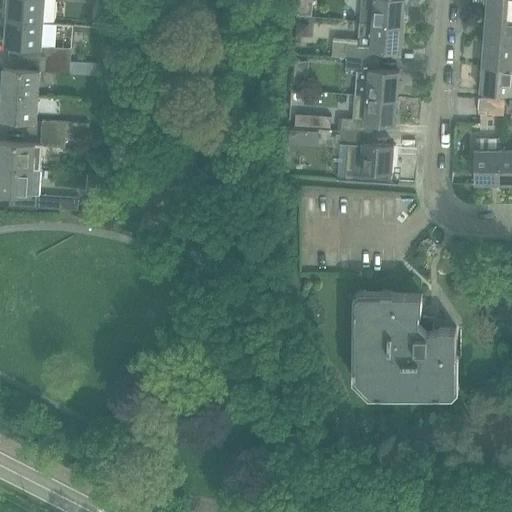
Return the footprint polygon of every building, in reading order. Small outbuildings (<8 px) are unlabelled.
[(8,0),(7,19),(56,22),(57,0),(8,0)] [(362,0),(360,23),(403,27),(404,0),(362,0)] [(511,0),(487,0),(486,17),(511,18),(511,0)] [(484,41),(511,43),(511,18),(486,17),(484,41)] [(16,45),(15,57),(71,60),(72,48),(56,47),(57,22),(56,22),(7,19),(5,45),(16,45)] [(348,57),(348,59),(379,62),(380,50),(401,51),(403,27),(360,23),(359,39),(334,37),(333,56),(348,57)] [(511,43),(484,41),(482,66),(511,68),(511,43)] [(112,69),(113,57),(84,55),(83,68),(112,69)] [(70,73),(71,60),(15,57),(9,56),(8,68),(4,68),(2,93),(38,96),(39,83),(37,82),(37,70),(70,73)] [(356,73),(355,96),(397,99),(400,71),(378,69),(379,62),(348,59),(347,72),(356,73)] [(511,68),(482,66),(480,91),(511,93),(511,68)] [(38,96),(2,93),(0,118),(36,121),(38,96)] [(344,121),(343,132),(373,134),(374,122),(395,124),(397,99),(355,96),(353,121),(344,121)] [(479,113),(498,114),(505,115),(507,99),(480,97),(479,113)] [(43,120),(43,132),(82,134),(82,124),(80,124),(80,122),(43,120)] [(67,134),(43,132),(42,144),(43,144),(43,145),(66,146),(67,134)] [(373,134),(343,132),(343,144),(351,144),(348,179),(340,178),(340,179),(401,184),(401,183),(390,182),(391,171),(392,171),(394,144),(372,142),(373,134)] [(0,141),(0,167),(33,170),(41,170),(43,145),(43,144),(42,144),(35,144),(19,143),(0,141)] [(476,183),(504,183),(504,149),(476,149),(476,183)] [(33,170),(0,167),(0,192),(32,195),(33,170)] [(37,208),(78,210),(79,198),(38,195),(37,208)] [(356,308),(356,372),(378,393),(441,393),(441,389),(457,389),(457,327),(439,327),(439,329),(427,329),(420,322),(420,310),(422,310),(422,293),(360,293),(360,308),(356,308)] [(466,494),(464,511),(507,511),(508,498),(466,494)]
